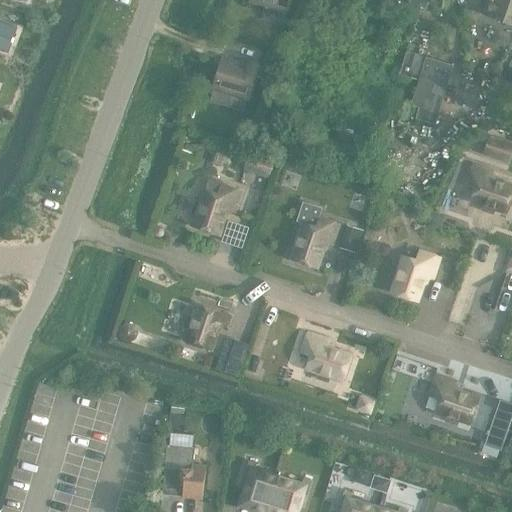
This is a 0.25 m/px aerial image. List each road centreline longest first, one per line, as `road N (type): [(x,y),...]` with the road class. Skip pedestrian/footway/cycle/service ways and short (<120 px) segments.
road 1 (unclassified): [(68,227),(511,373)]
road 2 (unclassified): [(68,227),(152,0)]
road 3 (unclassified): [(0,404),(68,227)]
